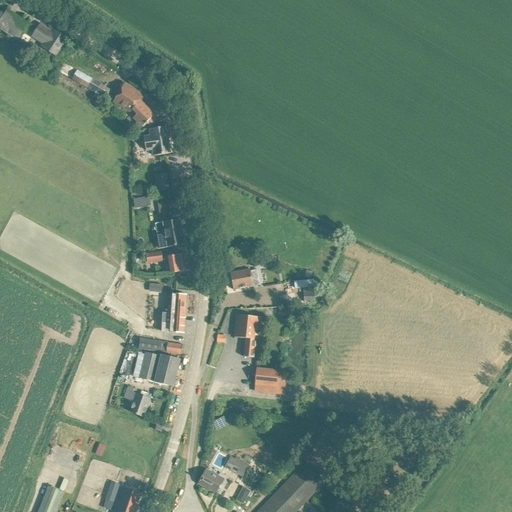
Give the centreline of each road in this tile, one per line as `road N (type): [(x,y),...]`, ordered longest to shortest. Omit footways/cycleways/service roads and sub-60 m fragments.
road 1 (tertiary): [(192,383),(202,258),(181,129),(168,98),(30,0)]
road 2 (tertiary): [(149,511),(192,383)]
